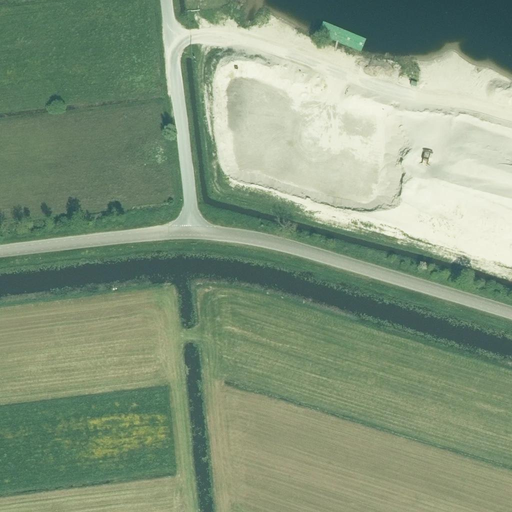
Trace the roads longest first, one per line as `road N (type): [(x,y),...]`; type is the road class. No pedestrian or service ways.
road 1 (unknown): [(170,39),(227,36),(511,115)]
road 2 (tertiary): [(511,315),(317,254),(192,233)]
road 3 (unclassified): [(192,233),(165,0)]
road 4 (tertiary): [(0,253),(192,233)]
